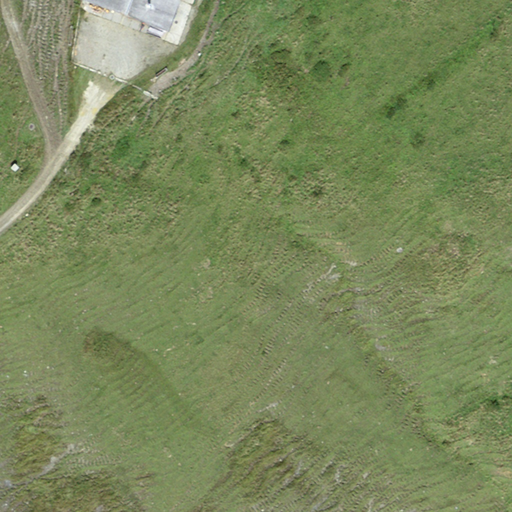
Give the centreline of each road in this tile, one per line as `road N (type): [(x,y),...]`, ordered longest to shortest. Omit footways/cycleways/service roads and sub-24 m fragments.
road 1 (track): [(6,0),(56,158)]
road 2 (track): [(56,158),(128,37)]
